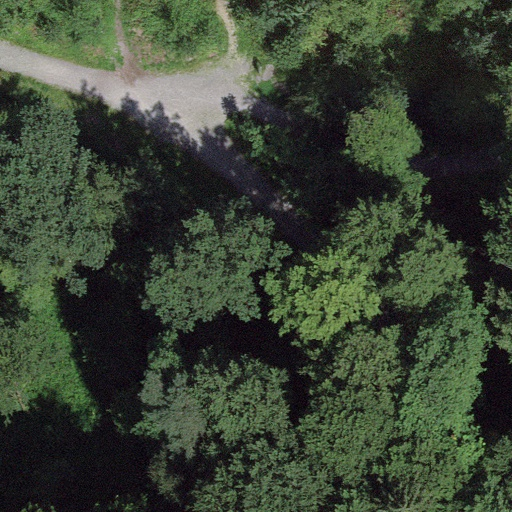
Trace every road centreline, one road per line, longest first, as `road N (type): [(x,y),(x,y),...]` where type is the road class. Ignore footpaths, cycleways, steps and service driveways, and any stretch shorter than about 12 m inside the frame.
road 1 (track): [(149,93),(211,93),(260,105),(366,162),(412,167),(511,148)]
road 2 (track): [(149,93),(226,152),(327,249),(373,308),(403,366)]
road 3 (track): [(0,52),(149,93)]
road 4 (track): [(440,511),(403,366)]
